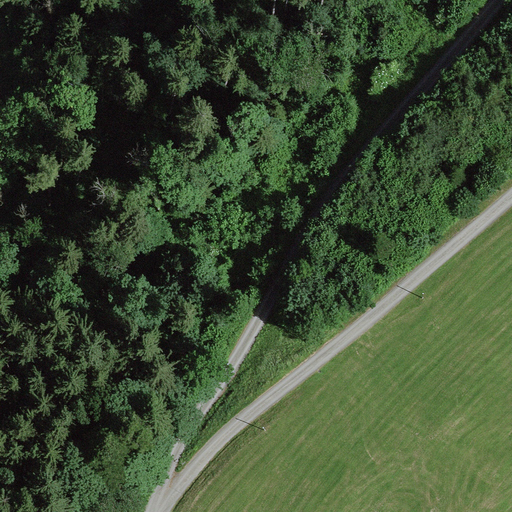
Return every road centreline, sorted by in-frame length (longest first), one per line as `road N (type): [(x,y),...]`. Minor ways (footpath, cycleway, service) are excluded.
road 1 (track): [(152,511),(200,411),(342,179),(500,0)]
road 2 (track): [(154,506),(511,197)]
